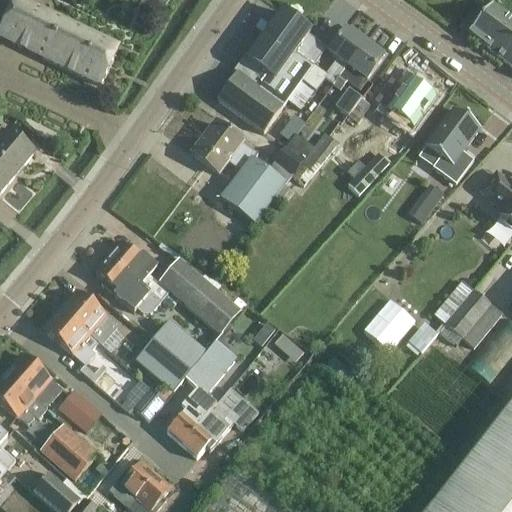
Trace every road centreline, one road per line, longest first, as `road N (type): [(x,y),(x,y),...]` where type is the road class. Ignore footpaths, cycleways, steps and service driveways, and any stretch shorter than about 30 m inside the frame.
road 1 (tertiary): [(0,314),(233,0)]
road 2 (residential): [(0,317),(184,473)]
road 3 (residential): [(511,100),(373,0)]
